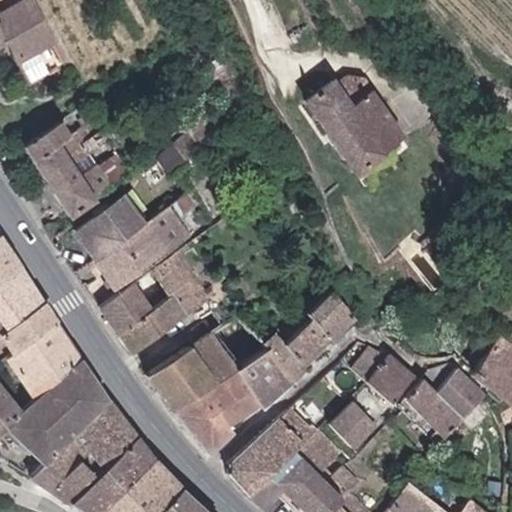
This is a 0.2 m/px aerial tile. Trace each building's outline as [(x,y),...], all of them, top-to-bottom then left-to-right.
[(61,41),(38,0),(0,0),(0,38),(7,35),(22,62),(32,83),(53,73),(41,52),(61,41)] [(394,138),(404,130),(370,86),(366,90),(354,76),(347,72),(335,81),(332,78),(305,97),(356,168),(394,138)] [(188,152),(238,119),(225,100),(194,122),(196,125),(158,151),(161,155),(149,165),(158,179),(181,163),(191,156),(188,152)] [(108,187),(123,177),(110,159),(98,167),(94,162),(77,174),(69,163),(90,149),(77,130),(69,136),(56,117),(19,142),(67,213),(107,186),(108,187)] [(200,203),(190,189),(146,220),(166,248),(203,222),(194,208),(200,203)] [(72,231),(91,259),(146,220),(126,192),(72,231)] [(91,259),(111,287),(166,248),(146,220),(91,259)] [(12,329),(43,305),(0,234),(0,314),(1,314),(12,329)] [(211,292),(178,247),(159,261),(178,287),(153,305),(133,279),(101,302),(133,347),(211,292)] [(326,339),(351,315),(331,290),(306,311),(310,318),(326,339)] [(17,353),(59,322),(46,302),(43,305),(12,329),(4,336),(11,346),(17,353)] [(264,337),(244,313),(150,369),(173,406),(232,369),(271,340),(297,368),(302,356),(287,336),(301,323),(294,314),(264,337)] [(0,338),(4,336),(12,329),(1,314),(0,314),(0,338)] [(310,318),(301,323),(287,336),(302,356),(326,339),(310,318)] [(41,397),(85,361),(59,322),(17,353),(11,357),(41,397)] [(511,342),(501,334),(474,371),(511,400),(511,342)] [(0,350),(2,353),(11,346),(4,336),(0,338),(0,350)] [(271,340),(232,369),(257,402),(260,406),(303,374),(297,368),(271,340)] [(391,402),(393,400),(414,375),(389,352),(374,345),(354,366),(366,377),(391,402)] [(46,462),(111,401),(85,361),(41,397),(33,403),(20,415),(9,423),(46,462)] [(424,379),(405,398),(445,437),(487,395),(459,367),(436,390),(424,379)] [(431,370),(424,379),(436,390),(459,367),(431,370)] [(232,369),(173,406),(210,449),(235,430),(228,422),(257,402),(232,369)] [(0,429),(9,423),(20,415),(0,387),(0,429)] [(357,394),(330,422),(355,445),(378,422),(361,406),(364,402),(357,394)] [(73,502),(140,440),(111,401),(46,462),(32,474),(73,502)] [(309,425),(287,401),(229,457),(230,468),(248,487),(265,469),(309,425)] [(334,442),(313,421),(309,425),(265,469),(307,511),(326,511),(342,496),(362,476),(344,458),(350,451),(337,439),(334,442)] [(161,511),(185,488),(140,440),(73,502),(88,511),(161,511)] [(451,511),(415,483),(395,502),(390,508),(395,511),(492,511),(473,496),(457,511),(451,511)] [(209,511),(185,488),(161,511),(209,511)] [(358,511),(342,496),(326,511),(358,511)]
